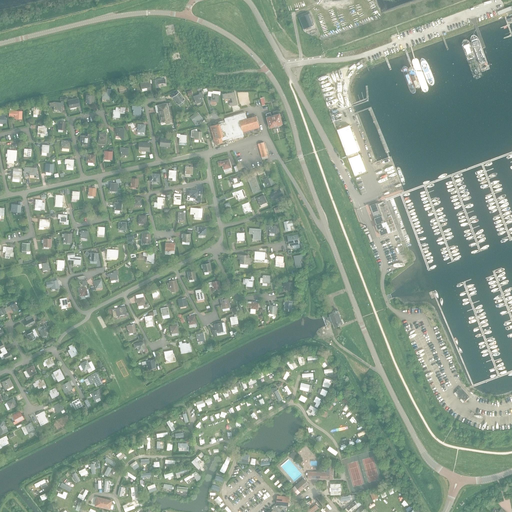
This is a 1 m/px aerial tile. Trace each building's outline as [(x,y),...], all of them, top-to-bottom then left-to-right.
[(308,14),(299,17),(303,29),(313,25),(308,14)] [(154,80),(155,88),(158,88),(158,84),(165,83),(165,79),(154,80)] [(151,89),(149,80),(140,82),(141,89),(147,88),(147,90),(151,89)] [(102,91),(102,98),(109,99),(109,92),(110,93),(111,89),(107,89),(107,91),(102,91)] [(217,102),(218,94),(219,95),(220,92),(213,91),(213,92),(208,92),(208,95),(209,95),(209,96),(211,96),(210,101),(217,102)] [(183,104),(182,101),(184,99),(179,92),(172,97),(178,104),(180,106),(183,104)] [(193,96),(196,103),(203,101),(201,96),(203,96),(202,92),(199,93),(199,94),(193,96)] [(231,98),(232,102),(229,103),(230,106),(237,105),(234,92),(222,94),(223,99),(231,98)] [(69,108),(79,106),(78,98),(68,100),(69,108)] [(61,105),(63,106),(63,101),(61,101),(61,102),(54,102),(49,103),(50,106),(54,106),(53,109),(60,110),(61,105)] [(166,124),(171,123),(167,103),(155,105),(155,109),(157,108),(160,119),(159,120),(159,122),(160,122),(160,123),(165,122),(166,124)] [(14,118),(21,118),(22,111),(9,110),(8,116),(14,117),(14,118)] [(197,112),(189,117),(195,124),(202,119),(197,112)] [(239,120),(246,118),(245,112),(224,118),(225,120),(218,121),(219,123),(210,126),(215,143),(215,144),(222,142),(222,140),(224,139),(241,134),(243,134),(243,132),(239,120)] [(279,113),(271,115),(270,112),(266,113),(267,117),(270,127),(277,125),(278,126),(281,125),(281,124),(282,123),(279,113)] [(239,120),(243,132),(259,127),(257,116),(246,118),(239,120)] [(47,132),(46,132),(47,125),(42,125),(42,126),(38,126),(37,133),(44,134),(44,136),(47,136),(47,132)] [(346,155),(347,155),(357,151),(359,151),(349,125),(337,129),(346,155)] [(120,138),(123,138),(124,128),(116,128),(115,131),(117,131),(116,135),(120,136),(120,138)] [(191,130),(191,137),(194,137),(194,138),(194,142),(199,142),(199,139),(201,139),(201,131),(197,131),(196,129),(191,130)] [(99,132),(99,140),(98,140),(98,143),(105,144),(106,133),(99,132)] [(90,137),(92,137),(92,134),(87,133),(87,136),(80,135),(80,141),(82,141),(82,143),(89,143),(90,137)] [(177,133),(176,136),(179,136),(179,142),(178,144),(183,145),(184,142),(186,142),(186,135),(186,133),(184,133),(184,135),(180,134),(180,133),(177,133)] [(160,138),(160,142),(162,142),(162,145),(169,146),(170,138),(163,138),(160,138)] [(258,144),(261,157),(267,156),(263,142),(258,144)] [(112,151),(113,151),(113,148),(109,148),(109,151),(105,151),(104,158),(111,158),(112,151)] [(357,151),(347,155),(348,159),(354,175),(365,171),(359,155),(357,151)] [(87,162),(94,162),(95,153),(93,153),(93,155),(86,154),(86,158),(88,159),(87,162)] [(224,172),(232,170),(229,159),(218,162),(219,166),(222,165),(224,172)] [(35,177),(37,177),(38,174),(36,174),(36,167),(24,167),(23,171),(29,172),(29,174),(36,175),(35,177)] [(21,174),(21,171),(21,169),(18,168),(18,171),(13,170),(12,178),(19,179),(19,174),(21,174)] [(176,170),(176,168),(173,168),(173,170),(169,170),(168,177),(173,178),(173,180),(175,180),(175,178),(176,170)] [(152,181),(158,181),(159,174),(150,173),(150,179),(152,179),(152,181)] [(239,182),(237,175),(230,177),(232,184),(236,183),(237,187),(244,185),(243,181),(239,182)] [(248,179),(253,193),(261,191),(255,176),(248,179)] [(267,187),(275,184),(272,177),(264,180),(265,183),(266,183),(267,187)] [(275,196),(276,198),(282,195),(279,188),(270,193),(272,197),(275,196)] [(239,199),(245,196),(243,189),(236,192),(236,191),(232,193),(233,195),(237,194),(239,199)] [(197,198),(197,190),(191,190),(188,190),(187,200),(189,200),(190,197),(197,198)] [(257,198),(260,205),(267,202),(264,195),(257,198)] [(157,204),(164,205),(164,197),(157,197),(157,202),(154,202),(154,206),(157,207),(157,204)] [(40,209),(44,209),(45,203),(42,202),(42,200),(35,199),(34,207),(35,207),(35,210),(40,210),(40,209)] [(21,204),(22,201),(18,201),(18,204),(14,204),(13,211),(20,212),(21,204)] [(242,204),(245,211),(251,209),(249,202),(242,204)] [(385,226),(383,222),(384,222),(382,216),(380,211),(381,211),(382,211),(379,202),(369,206),(374,218),(376,224),(375,225),(377,229),(378,229),(380,235),(388,232),(385,226)] [(63,224),(68,224),(68,220),(66,220),(67,215),(58,214),(58,217),(60,217),(59,222),(64,222),(63,224)] [(39,219),(39,226),(45,227),(45,229),(49,229),(50,219),(46,219),(39,219)] [(284,222),(285,229),(290,228),(290,225),(293,225),(292,220),(284,222)] [(276,233),(280,232),(278,223),(275,223),(274,225),(266,225),(265,229),(270,230),(269,232),(276,233)] [(198,234),(205,235),(206,227),(197,227),(196,232),(198,232),(198,234)] [(253,239),(260,239),(261,229),(250,228),(249,233),(253,233),(253,239)] [(190,234),(183,233),(182,241),(186,241),(186,244),(191,244),(191,242),(189,242),(190,234)] [(297,235),(288,236),(290,245),(299,244),(297,235)] [(51,239),(51,236),(48,236),(48,238),(44,238),(43,249),(48,249),(49,246),(50,246),(51,239)] [(3,246),(3,251),(5,251),(5,254),(9,254),(9,256),(13,256),(14,252),(12,252),(13,247),(6,246),(3,246)] [(107,249),(106,256),(113,257),(117,257),(118,250),(115,250),(115,247),(112,247),(112,249),(107,249)] [(146,260),(153,260),(154,253),(143,252),(143,255),(147,255),(146,260)] [(267,260),(265,259),(265,252),(258,252),(255,252),(254,259),(264,260),(264,262),(267,262),(267,260)] [(81,257),(74,256),(75,254),(67,255),(68,260),(73,260),(73,264),(80,264),(81,257)] [(294,256),(296,265),(301,264),(300,258),(303,257),(302,254),(294,256)] [(241,255),(239,255),(239,258),(241,258),(241,263),(240,267),(247,267),(248,263),(250,264),(251,259),(248,258),(248,256),(241,255)] [(283,263),(283,257),(276,256),(276,264),(280,264),(280,266),(284,267),(284,263),(283,263)] [(41,263),(43,271),(49,269),(48,262),(41,263)] [(202,264),(204,271),(211,270),(209,263),(202,264)] [(110,280),(117,279),(116,275),(118,275),(117,270),(113,271),(113,272),(109,273),(107,274),(107,277),(110,276),(110,280)] [(194,281),(196,280),(196,278),(194,271),(187,272),(189,279),(194,278),(194,281)] [(244,278),(243,283),(246,283),(246,286),(253,287),(253,279),(254,279),(254,276),(251,276),(251,279),(246,278),(244,278)] [(94,281),(95,288),(102,287),(101,279),(94,281)] [(52,288),(58,287),(57,280),(46,282),(47,287),(51,286),(52,288)] [(171,291),(178,290),(176,280),(169,281),(170,284),(167,284),(168,289),(170,289),(171,291)] [(212,282),(213,289),(220,288),(219,280),(212,282)] [(293,281),(284,281),(283,286),(285,286),(285,289),(287,289),(287,292),(291,292),(293,281)] [(88,289),(86,290),(86,287),(79,289),(80,296),(85,295),(85,297),(89,296),(88,289)] [(151,291),(153,298),(160,297),(158,289),(151,291)] [(195,290),(197,297),(204,296),(202,289),(195,290)] [(146,304),(145,305),(143,297),(136,298),(138,306),(144,305),(144,308),(147,307),(146,304)] [(228,298),(224,299),(223,297),(221,298),(222,307),(229,306),(228,298)] [(70,302),(67,302),(66,298),(59,299),(60,304),(59,305),(59,306),(60,306),(61,306),(62,309),(65,308),(65,305),(66,305),(67,307),(71,307),(70,302)] [(178,299),(180,306),(187,305),(185,298),(178,299)] [(290,311),(293,311),(294,308),(292,308),(292,301),(285,300),(285,308),(290,308),(290,311)] [(251,309),(258,310),(258,302),(251,302),(247,301),(246,307),(251,307),(251,309)] [(128,313),(126,313),(125,307),(118,308),(118,309),(115,309),(112,310),(114,319),(117,319),(116,316),(126,314),(127,316),(129,316),(128,313)] [(161,308),(163,319),(169,317),(167,307),(161,308)] [(145,317),(146,324),(153,323),(152,315),(157,314),(156,310),(152,310),(153,312),(148,313),(149,316),(145,317)] [(330,313),(335,326),(343,323),(338,310),(330,313)] [(30,325),(35,323),(31,315),(25,318),(27,323),(29,322),(30,325)] [(188,317),(189,324),(196,323),(195,316),(188,317)] [(230,317),(231,324),(238,323),(237,316),(230,317)] [(170,326),(171,333),(178,332),(177,325),(178,325),(177,322),(174,323),(174,325),(170,326)] [(216,331),(213,331),(214,336),(217,335),(217,332),(223,331),(226,331),(225,323),(222,324),(215,325),(216,331)] [(128,326),(129,333),(136,332),(134,324),(128,326)] [(197,335),(198,342),(205,341),(204,333),(197,335)] [(189,343),(186,344),(186,340),(183,340),(183,343),(182,343),(181,341),(179,342),(181,354),(192,352),(191,347),(190,347),(189,343)] [(138,351),(145,349),(143,342),(134,344),(135,348),(137,348),(138,351)] [(68,351),(71,357),(78,354),(73,344),(68,346),(70,350),(68,351)] [(174,354),(173,354),(173,350),(164,352),(166,359),(167,359),(170,361),(171,362),(176,361),(175,357),(174,354)] [(44,361),(47,367),(54,364),(50,357),(48,358),(48,359),(44,361)] [(88,372),(92,371),(87,360),(84,362),(84,363),(80,365),(83,371),(87,369),(88,372)] [(153,360),(146,361),(142,362),(142,364),(146,364),(147,368),(154,367),(153,360)] [(26,370),(23,372),(25,375),(28,374),(29,376),(36,373),(32,366),(30,367),(30,368),(26,370)] [(63,376),(59,369),(57,370),(57,371),(53,373),(56,379),(58,382),(64,378),(63,376)] [(96,386),(101,383),(96,373),(91,375),(91,376),(87,378),(90,384),(94,382),(96,386)] [(6,388),(12,385),(9,378),(2,382),(3,385),(4,384),(6,388)] [(35,382),(39,388),(45,385),(42,378),(39,379),(40,380),(35,382)] [(66,392),(72,389),(69,382),(61,386),(63,388),(64,388),(66,392)] [(461,398),(464,401),(469,396),(461,387),(455,392),(458,395),(458,396),(460,399),(461,398)] [(49,392),(52,399),(58,395),(55,388),(52,390),(53,390),(49,392)] [(95,400),(101,396),(99,393),(102,391),(100,389),(90,394),(92,396),(93,396),(95,400)] [(332,397),(335,401),(340,398),(336,393),(332,397)] [(342,401),(347,404),(351,399),(346,396),(342,401)] [(7,403),(10,409),(16,406),(13,398),(10,400),(11,401),(7,403)] [(72,403),(75,409),(82,406),(78,399),(75,400),(76,401),(72,403)] [(54,407),(57,413),(63,409),(60,402),(57,404),(58,405),(54,407)] [(325,406),(329,410),(333,406),(329,402),(325,406)] [(44,411),(35,415),(39,422),(43,420),(45,423),(48,422),(44,415),(45,414),(44,411)] [(14,416),(17,422),(23,419),(20,412),(17,413),(17,414),(14,416)] [(29,425),(25,427),(28,433),(30,437),(36,434),(34,430),(31,423),(28,424),(29,425)] [(0,439),(0,444),(1,447),(5,445),(6,446),(8,444),(8,443),(4,436),(2,437),(2,438),(0,439)] [(307,478),(332,479),(333,463),(326,463),(326,472),(308,472),(307,478)] [(304,478),(291,489),(296,495),(300,492),(309,484),(304,478)] [(340,484),(330,484),(330,488),(331,488),(331,491),(330,491),(330,495),(341,495),(340,491),(341,491),(341,488),(340,488),(340,484)] [(288,503),(289,497),(277,495),(276,505),(288,506),(288,503)] [(314,499),(320,506),(325,502),(319,495),(314,499)] [(94,506),(110,509),(112,500),(97,496),(94,506)]
